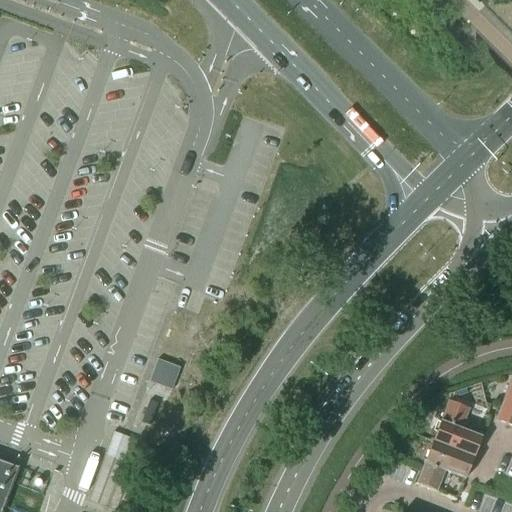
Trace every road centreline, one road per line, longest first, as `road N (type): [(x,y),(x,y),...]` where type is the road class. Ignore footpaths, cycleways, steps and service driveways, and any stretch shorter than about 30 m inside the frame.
road 1 (secondary): [(426,198),(302,329),(224,454),(200,511)]
road 2 (secondary): [(282,511),(347,400),(499,232)]
road 3 (tertiary): [(228,0),(426,198)]
road 4 (tertiary): [(463,162),(307,0)]
